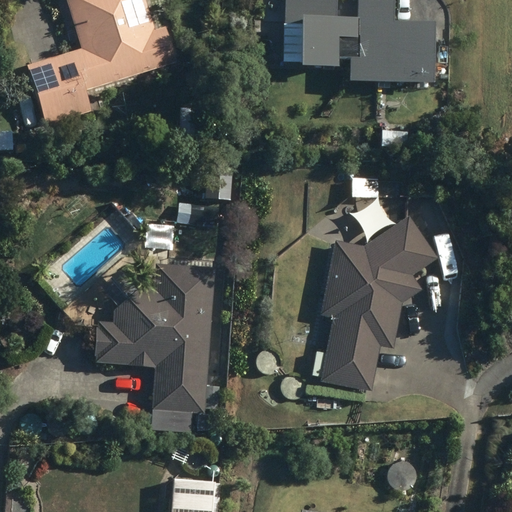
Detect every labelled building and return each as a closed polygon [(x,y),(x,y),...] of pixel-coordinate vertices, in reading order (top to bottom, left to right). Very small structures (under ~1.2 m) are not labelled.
[(65,0),(81,48),(27,66),(46,124),(89,110),(83,91),(174,61),(163,27),(155,29),(145,0),(65,0)] [(335,56),(347,56),(347,79),(430,82),(432,21),(392,20),(392,0),(356,0),(356,17),(335,17),(335,0),(285,0),(285,23),(299,23),(298,64),(335,65),(335,56)] [(257,66),(270,66),(270,53),(257,53),(257,66)] [(11,129),(0,129),(0,139),(12,140),(11,129)] [(411,275),(434,259),(406,217),(363,246),(334,240),(320,313),(332,315),(319,380),(370,390),(379,346),(393,349),(402,302),(421,290),(411,275)] [(154,365),(151,408),(203,412),(213,269),(154,265),(152,286),(140,285),(113,308),(112,322),(95,321),(92,360),(154,365)]
